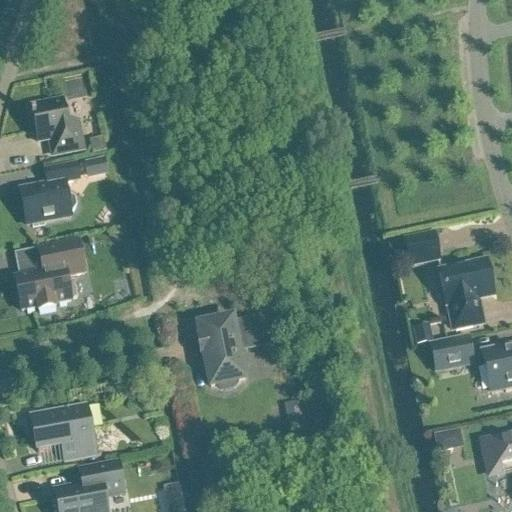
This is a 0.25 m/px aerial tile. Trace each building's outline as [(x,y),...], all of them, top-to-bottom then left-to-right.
[(66,128),(62,104),(30,110),(32,118),(29,119),(30,123),(33,123),(37,146),(49,143),(52,159),(81,153),(76,126),(66,128)] [(104,161),(84,165),(87,183),(107,179),(104,161)] [(67,199),(65,186),(70,185),(78,184),(75,168),(44,174),(47,188),(19,194),(26,229),(31,228),(31,231),(44,228),(44,225),(71,220),(70,216),(73,216),(76,211),(74,202),(69,199),(67,199)] [(436,236),(404,242),(410,271),(441,265),(436,236)] [(65,281),(83,277),(77,244),(37,252),(42,276),(14,282),(21,315),(37,312),(38,315),(54,312),(53,308),(70,305),(69,303),(76,302),(73,284),(66,285),(65,281)] [(492,299),(485,266),(468,269),(468,266),(454,269),(455,272),(438,275),(445,309),(447,308),(452,334),(482,328),(476,302),(492,299)] [(267,348),(261,321),(231,327),(231,323),(197,330),(200,344),(196,345),(199,358),(203,357),(210,391),(216,389),(219,393),(224,394),(232,392),(235,389),(237,385),(243,384),(237,354),(267,348)] [(415,349),(432,345),(428,328),(411,331),(415,349)] [(434,378),(474,370),(468,339),(427,347),(434,378)] [(511,351),(502,354),(502,352),(481,356),(489,396),(511,390),(511,351)] [(94,459),(85,411),(30,421),(37,456),(60,451),(63,466),(100,460),(100,458),(94,459)] [(463,451),(459,433),(433,438),(437,456),(463,451)] [(511,439),(482,446),(489,479),(511,474),(511,439)] [(56,511),(105,511),(103,501),(123,497),(117,467),(78,475),(81,491),(54,496),(56,511)]
